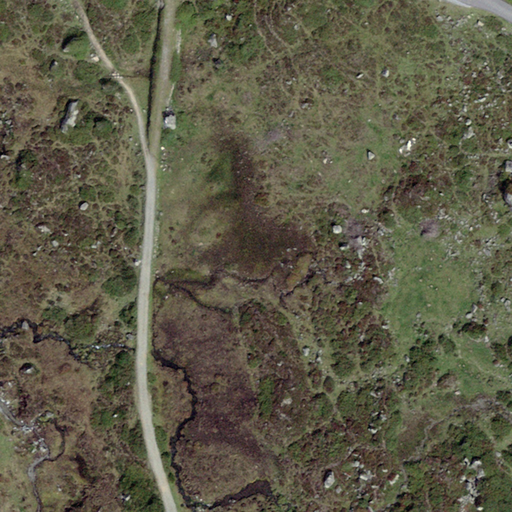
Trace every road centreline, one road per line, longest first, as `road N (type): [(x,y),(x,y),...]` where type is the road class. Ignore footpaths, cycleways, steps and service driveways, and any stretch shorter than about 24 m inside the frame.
road 1 (track): [(153,172),(143,401),(173,511)]
road 2 (track): [(171,0),(153,172)]
